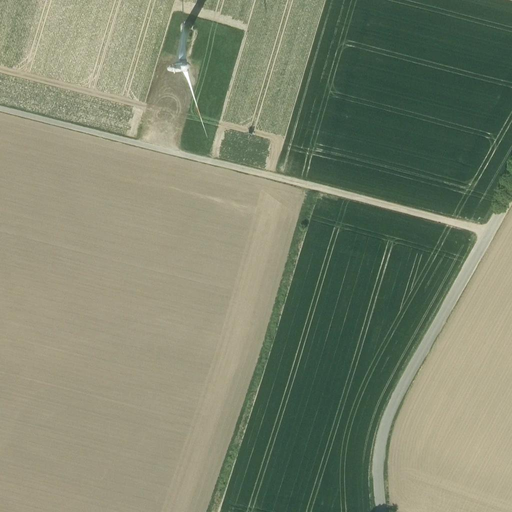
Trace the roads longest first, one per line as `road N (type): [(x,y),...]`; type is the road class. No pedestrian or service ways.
road 1 (track): [(490,233),(0,108)]
road 2 (tertiary): [(382,511),(387,429),(511,193)]
